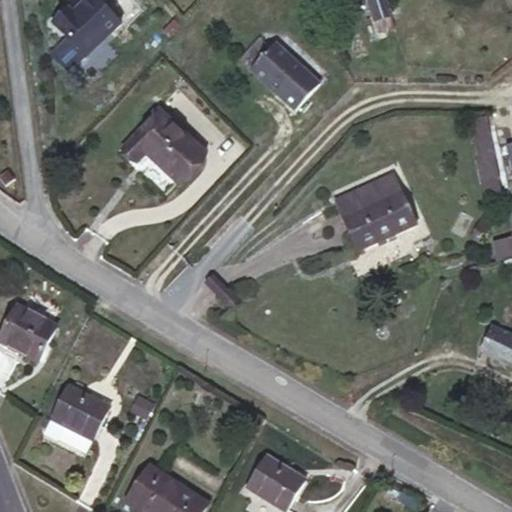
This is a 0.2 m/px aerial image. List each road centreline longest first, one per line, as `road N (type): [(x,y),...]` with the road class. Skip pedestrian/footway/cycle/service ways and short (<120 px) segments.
road 1 (residential): [(486,511),(168,328),(36,241)]
road 2 (residential): [(36,241),(7,0)]
